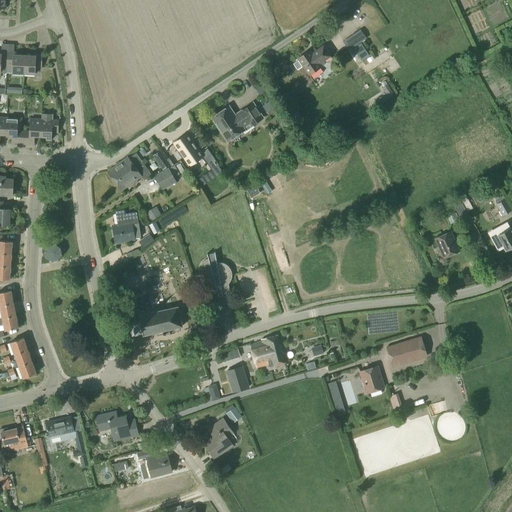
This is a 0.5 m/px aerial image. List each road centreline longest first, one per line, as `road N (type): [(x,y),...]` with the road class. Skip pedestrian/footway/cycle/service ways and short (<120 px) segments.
road 1 (unclassified): [(127,377),(300,314),(467,292),(511,276)]
road 2 (unclassified): [(79,161),(117,155),(347,0)]
road 3 (residential): [(60,390),(31,303),(35,160)]
road 4 (residential): [(117,377),(82,214),(79,161)]
road 5 (residential): [(224,511),(127,377)]
road 6 (residential): [(79,161),(57,15)]
